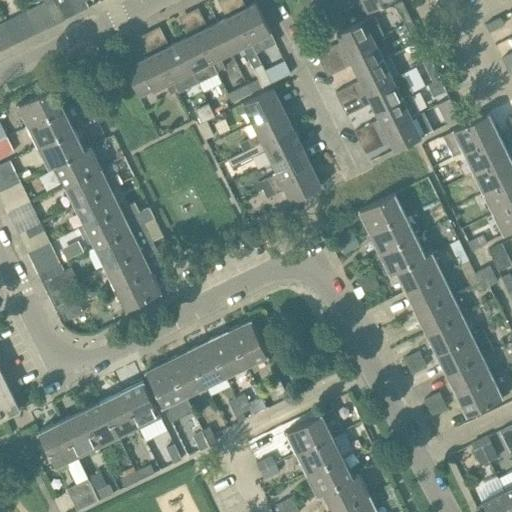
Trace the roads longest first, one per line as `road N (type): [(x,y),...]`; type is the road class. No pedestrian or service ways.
road 1 (unclassified): [(0,248),(45,340),(69,358),(104,358),(293,268),(336,289),(373,369)]
road 2 (residential): [(260,511),(225,439),(373,369)]
road 3 (residential): [(349,175),(265,0)]
road 4 (unclassified): [(153,0),(0,78)]
road 5 (unclassified): [(373,369),(448,511)]
road 6 (residential): [(511,88),(492,84),(461,20),(502,0)]
